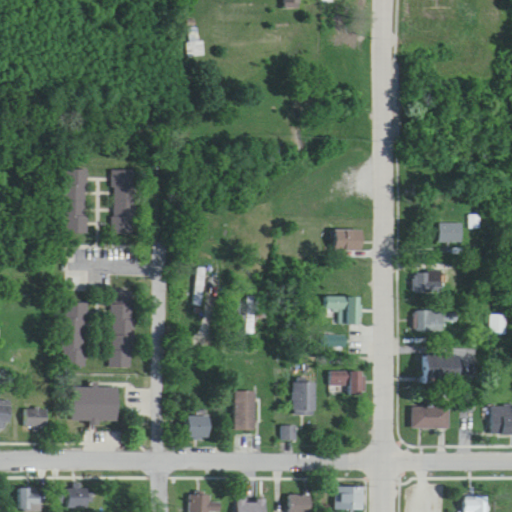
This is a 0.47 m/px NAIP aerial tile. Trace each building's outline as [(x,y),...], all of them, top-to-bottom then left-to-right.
[(187,27),(188,56),(203,56),(202,27),(187,27)] [(87,234),(87,170),(64,170),(65,234),(87,234)] [(112,235),(136,235),(137,171),(113,171),(112,235)] [(479,229),(479,216),(470,216),(470,229),(479,229)] [(462,223),(438,223),(438,243),(462,243),(462,223)] [(353,232),(336,232),(336,251),(363,251),(363,241),(353,241),(353,232)] [(440,294),(440,282),(428,282),(428,275),(420,275),(420,294),(440,294)] [(135,368),(133,292),(111,292),(112,368),(135,368)] [(339,325),(359,325),(359,298),(324,298),(324,311),(339,311),(339,325)] [(86,367),(86,303),(64,303),(64,367),(86,367)] [(416,312),(416,332),(444,332),(444,323),(454,323),(454,312),(416,312)] [(505,316),(489,316),(489,336),(505,336),(505,316)] [(459,356),(425,356),(425,383),(459,383),(459,356)] [(328,373),(328,396),(364,396),(364,373),(328,373)] [(293,383),(293,417),(315,417),(315,383),(293,383)] [(72,388),(72,423),(118,422),(118,388),(72,388)] [(234,431),(255,431),(255,393),(234,393),(234,431)] [(10,401),(0,401),(0,428),(10,429),(10,401)] [(511,435),(511,406),(489,407),(489,435),(511,435)] [(449,429),(449,408),(412,408),(412,429),(449,429)] [(25,429),(48,429),(48,411),(25,411),(25,429)] [(210,439),(210,417),(188,417),(188,439),(210,439)] [(363,487),(336,487),(336,510),(363,510),(363,487)] [(68,509),(91,506),(89,488),(66,491),(68,509)] [(28,499),(28,492),(20,492),(19,511),(38,511),(39,499),(28,499)] [(211,501),(211,495),(190,495),(189,511),(219,511),(220,501),(211,501)] [(287,511),(309,511),(309,495),(287,495),(287,511)] [(485,511),(486,498),(464,498),(463,511),(485,511)] [(235,499),(235,511),(265,511),(265,499),(235,499)]
